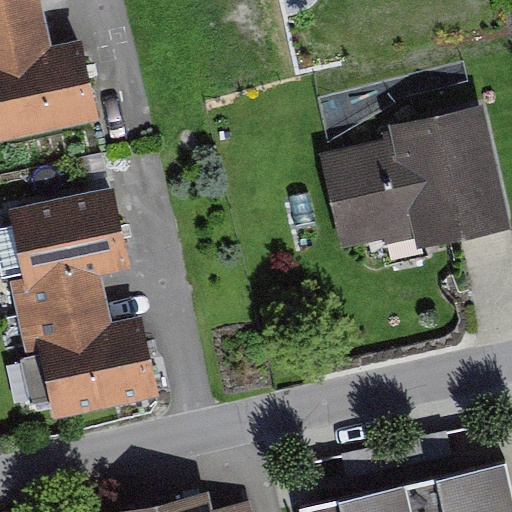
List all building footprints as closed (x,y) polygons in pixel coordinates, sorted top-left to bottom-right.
[(0,0),(0,147),(109,124),(91,34),(62,40),(53,0),(55,0),(0,0)] [(511,132),(506,108),(328,150),(349,237),(419,220),(426,249),(511,228),(511,132)] [(131,191),(17,215),(61,426),(171,403),(152,312),(123,318),(115,279),(148,272),(131,191)] [(511,511),(511,465),(316,507),(317,511),(511,511)] [(229,476),(87,511),(257,511),(255,503),(237,508),(229,476)]
